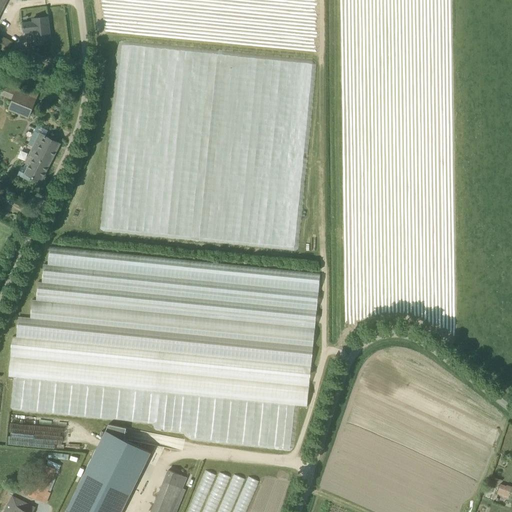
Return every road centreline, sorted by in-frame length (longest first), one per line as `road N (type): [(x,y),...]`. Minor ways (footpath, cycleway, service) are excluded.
road 1 (unclassified): [(298,511),(346,370),(377,334),(406,332),(434,343),(511,407)]
road 2 (unclassified): [(0,315),(89,110),(84,0)]
